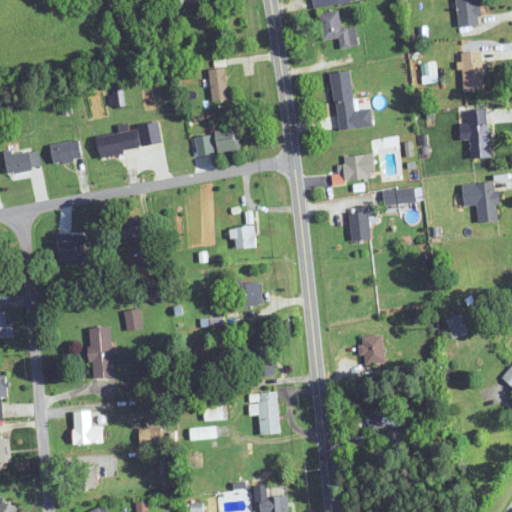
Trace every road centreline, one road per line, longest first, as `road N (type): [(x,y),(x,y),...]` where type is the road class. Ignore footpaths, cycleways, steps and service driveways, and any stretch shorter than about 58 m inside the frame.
road 1 (residential): [(332,511),(268,0)]
road 2 (residential): [(49,511),(24,210)]
road 3 (residential): [(0,214),(294,160)]
